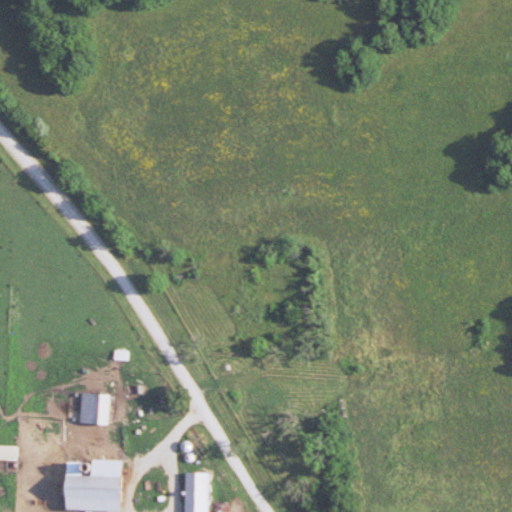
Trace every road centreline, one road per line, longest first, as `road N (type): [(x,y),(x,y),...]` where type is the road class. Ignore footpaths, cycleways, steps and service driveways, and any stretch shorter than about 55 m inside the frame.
road 1 (residential): [(267,511),(118,272),(0,128)]
road 2 (residential): [(203,409),(147,467),(131,511)]
